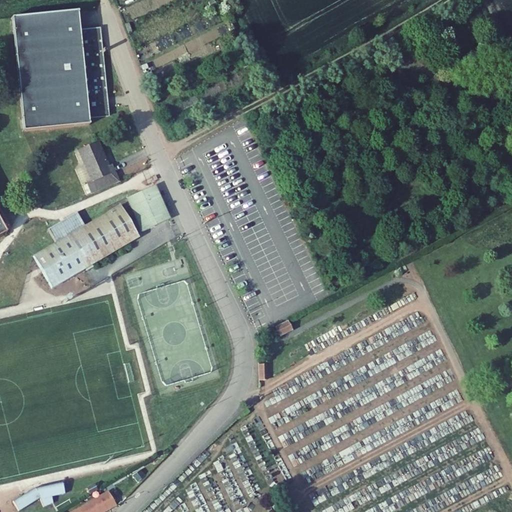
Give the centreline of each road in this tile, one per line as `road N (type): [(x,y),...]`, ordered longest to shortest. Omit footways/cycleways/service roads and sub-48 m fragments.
road 1 (residential): [(124,511),(229,404),(244,359),(239,329),(149,129),(105,0)]
road 2 (track): [(433,0),(160,155)]
